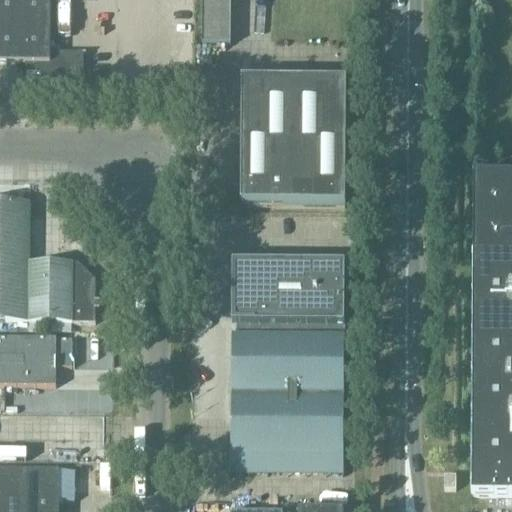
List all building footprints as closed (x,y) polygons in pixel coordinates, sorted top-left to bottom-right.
[(87,55),(49,55),(49,0),(0,0),(0,65),(26,66),(26,76),(48,75),(48,81),(26,82),(26,83),(87,83),(87,81),(82,82),(82,56),(87,56),(87,55)] [(230,0),(201,0),(201,47),(230,47),(230,0)] [(241,209),(344,210),(345,87),(242,86),(241,209)] [(0,162),(12,162),(12,148),(0,148),(0,162)] [(511,178),(473,179),(472,248),(471,499),(511,499),(511,178)] [(27,266),(28,266),(29,206),(0,205),(0,325),(27,326),(27,266)] [(78,266),(28,266),(27,266),(27,326),(95,326),(95,283),(78,266)] [(343,479),(344,268),(236,267),(235,373),(231,389),(230,478),(343,479)] [(55,371),(71,371),(72,343),(56,343),(56,342),(0,341),(0,389),(55,390),(55,371)] [(61,442),(42,442),(42,459),(91,460),(92,442),(85,442),(85,432),(61,432),(61,442)] [(0,449),(0,460),(12,460),(12,450),(0,449)] [(83,502),(83,471),(68,471),(67,502),(83,502)] [(58,511),(58,474),(27,474),(0,473),(0,511),(58,511)] [(455,492),(455,479),(443,478),(443,492),(455,492)]
